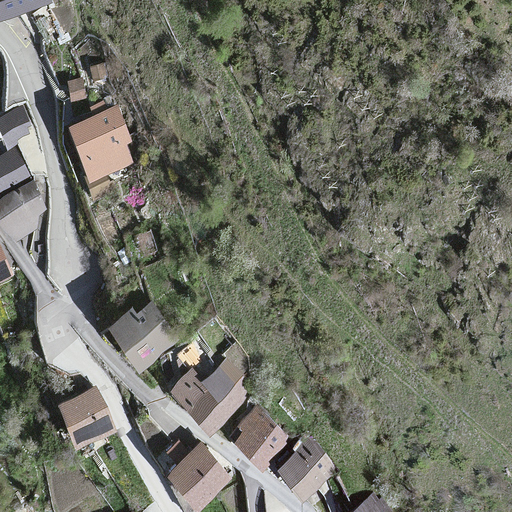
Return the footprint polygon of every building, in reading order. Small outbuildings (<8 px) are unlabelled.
[(47,0),(0,0),(0,15),(48,4),(47,0)] [(111,104),(65,124),(88,178),(134,159),(111,104)] [(19,106),(0,114),(0,137),(3,146),(31,135),(19,106)] [(14,146),(0,152),(0,194),(29,180),(14,146)] [(44,210),(29,180),(0,194),(0,222),(2,227),(15,238),(34,228),(36,214),(44,210)] [(0,255),(0,281),(10,277),(0,255)] [(127,306),(103,323),(136,369),(179,339),(150,299),(132,312),(127,306)] [(189,368),(167,387),(207,431),(254,389),(225,356),(199,379),(189,368)] [(92,385),(55,402),(76,446),(113,428),(92,385)] [(287,441),(253,407),(226,434),(260,468),(287,441)] [(308,438),(274,465),(300,497),(334,470),(308,438)] [(197,441),(164,469),(196,507),(229,479),(197,441)] [(382,511),(368,495),(347,511),(382,511)]
